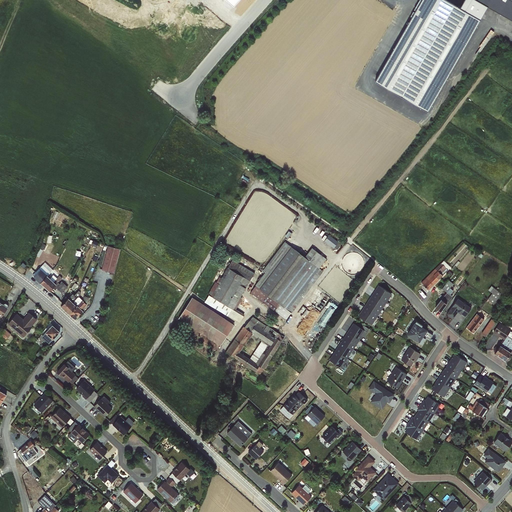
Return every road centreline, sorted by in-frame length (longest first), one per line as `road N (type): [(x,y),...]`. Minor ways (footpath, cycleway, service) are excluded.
road 1 (residential): [(379,445),(312,384),(308,368),(376,270),(451,336)]
road 2 (unknown): [(511,26),(491,29),(432,122),(423,123),(371,87),(415,0)]
road 3 (residential): [(131,382),(248,193),(261,186)]
road 4 (tertiary): [(271,511),(131,382)]
road 5 (residential): [(37,369),(6,428),(26,511)]
road 6 (residential): [(490,507),(458,478),(414,477),(379,445)]
road 7 (unclassified): [(265,0),(177,100)]
road 8 (residential): [(379,445),(451,336)]
